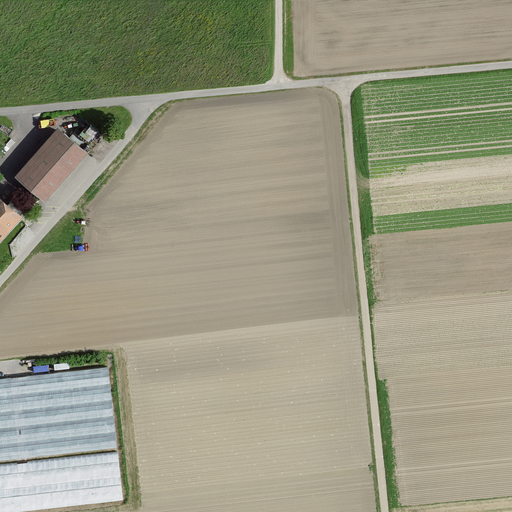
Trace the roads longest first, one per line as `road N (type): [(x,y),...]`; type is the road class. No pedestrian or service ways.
road 1 (track): [(343,80),(383,511)]
road 2 (residential): [(145,99),(511,63)]
road 3 (residential): [(145,99),(114,153),(0,281)]
road 4 (residential): [(0,111),(145,99)]
